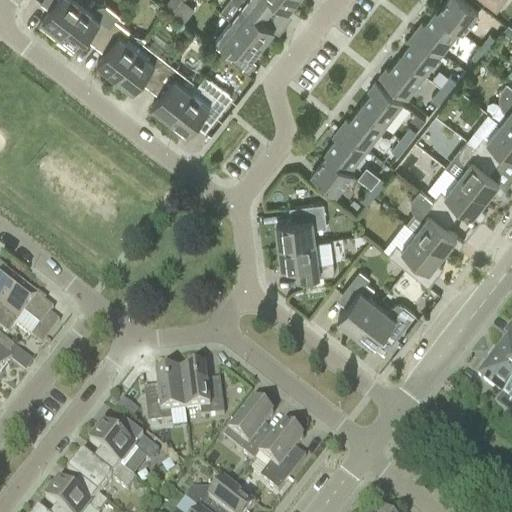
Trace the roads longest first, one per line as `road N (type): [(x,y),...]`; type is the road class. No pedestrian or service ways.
road 1 (residential): [(0,25),(235,213)]
road 2 (residential): [(235,213),(283,148),(278,80),(341,0)]
road 3 (residential): [(0,511),(132,344)]
road 4 (residential): [(221,337),(367,457)]
road 5 (residential): [(397,414),(250,300)]
road 6 (residential): [(511,268),(397,414)]
road 7 (residential): [(93,312),(0,433)]
